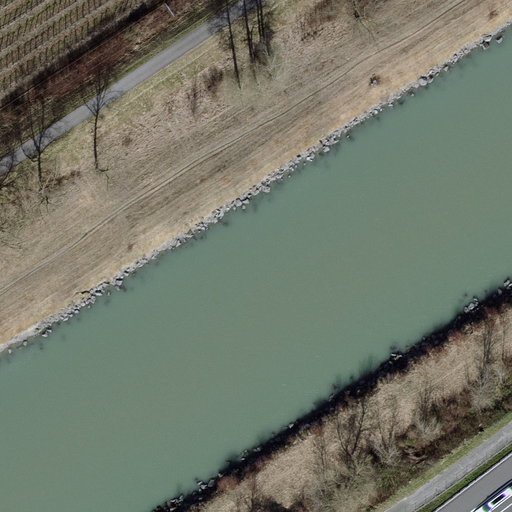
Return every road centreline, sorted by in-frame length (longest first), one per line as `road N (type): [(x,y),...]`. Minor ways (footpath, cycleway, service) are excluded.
road 1 (track): [(0,165),(253,0)]
road 2 (unclassified): [(511,431),(398,511)]
